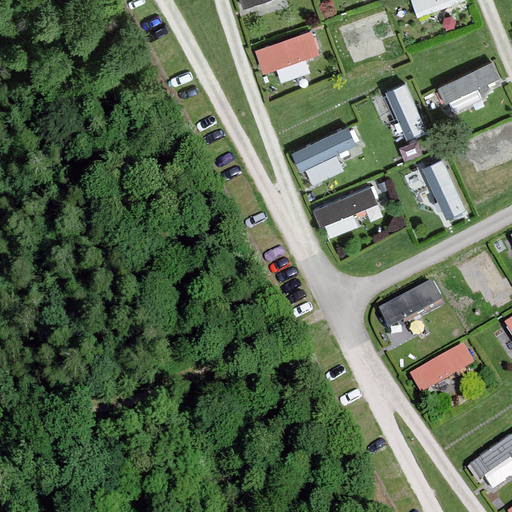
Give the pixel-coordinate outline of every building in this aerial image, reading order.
[(462,0),(407,0),(408,0),(414,18),(463,2),(462,0)] [(386,12),(339,29),(345,45),(392,28),(386,12)] [(310,27),(255,42),(260,62),(315,48),(310,27)] [(490,54),(438,77),(446,97),(498,73),(490,54)] [(404,80),(385,88),(406,135),(425,126),(404,80)] [(344,120),(292,143),(299,163),(352,139),(344,120)] [(511,122),(464,144),(471,163),(511,145),(511,122)] [(424,164),(447,217),(466,207),(443,155),(424,164)] [(365,181),(313,204),(320,224),(373,200),(365,181)] [(465,259),(492,301),(504,294),(477,251),(465,259)] [(386,338),(429,312),(421,299),(378,326),(386,338)] [(416,390),(460,366),(453,353),(409,378),(416,390)] [(477,477),(511,455),(511,438),(470,465),(477,477)]
